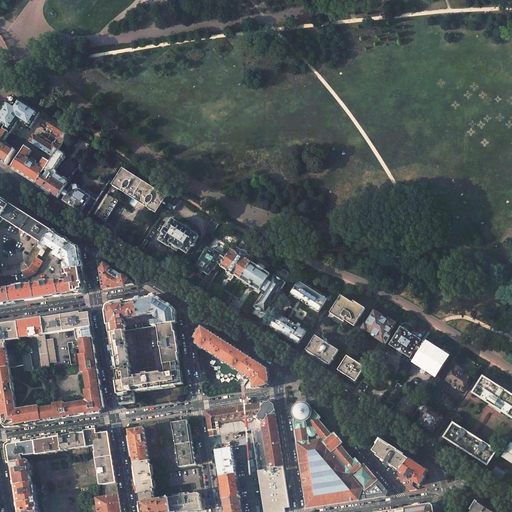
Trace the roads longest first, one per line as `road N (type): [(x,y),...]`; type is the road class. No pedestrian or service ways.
road 1 (secondary): [(291,364),(176,289)]
road 2 (residential): [(346,399),(337,419),(403,501)]
road 3 (residential): [(299,511),(278,391)]
road 4 (residential): [(96,298),(115,418)]
